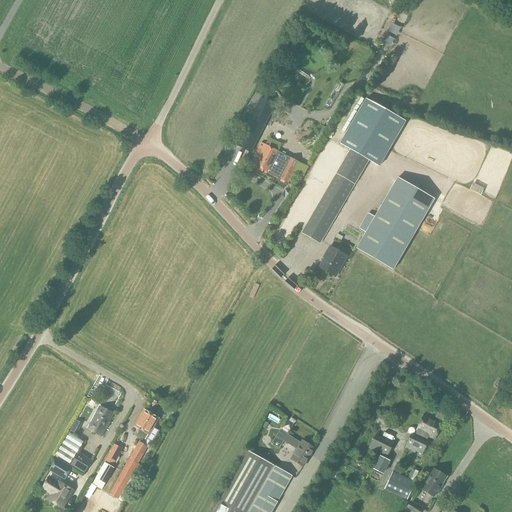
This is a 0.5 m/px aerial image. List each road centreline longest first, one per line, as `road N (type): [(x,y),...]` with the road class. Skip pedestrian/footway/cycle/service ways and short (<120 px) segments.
road 1 (unclassified): [(511,437),(300,291),(146,141)]
road 2 (unclassified): [(0,395),(146,141)]
road 3 (unknown): [(384,350),(285,511)]
road 4 (unclassified): [(146,141),(0,66)]
